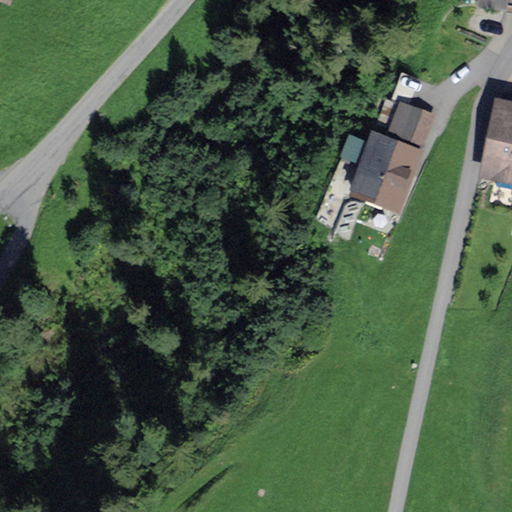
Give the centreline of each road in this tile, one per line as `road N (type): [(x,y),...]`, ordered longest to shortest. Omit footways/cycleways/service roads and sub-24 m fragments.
road 1 (unclassified): [(511,54),(481,114),(394,511)]
road 2 (tertiary): [(186,0),(21,175)]
